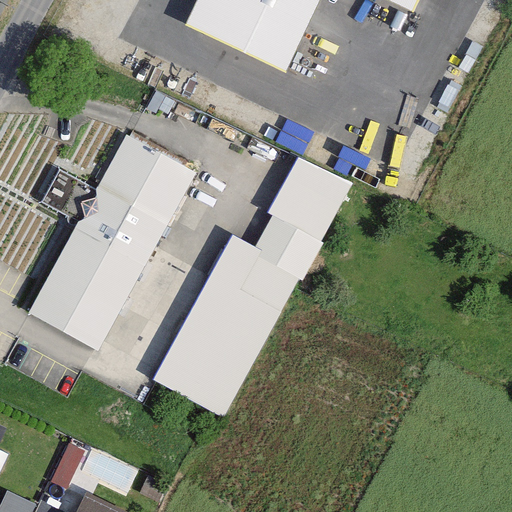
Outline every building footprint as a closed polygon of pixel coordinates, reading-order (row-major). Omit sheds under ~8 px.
[(189,0),(291,50),(315,0),(189,0)] [(194,166),(132,132),(102,188),(66,168),(44,210),(76,228),(27,317),(92,353),(194,166)] [(337,204),(281,174),(263,208),(273,214),(229,297),(275,321),(337,204)] [(175,330),(149,381),(222,417),(248,366),(175,330)] [(0,460),(12,437),(0,431),(0,460)] [(55,479),(72,485),(87,445),(71,439),(55,479)] [(166,486),(146,479),(140,496),(160,503),(166,486)] [(0,510),(0,511),(33,511),(38,500),(10,488),(0,510)]
